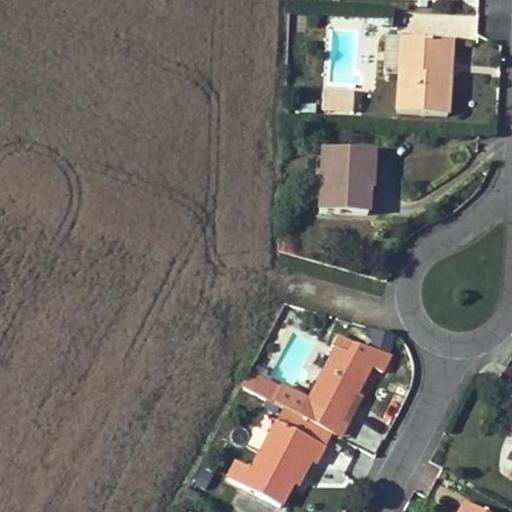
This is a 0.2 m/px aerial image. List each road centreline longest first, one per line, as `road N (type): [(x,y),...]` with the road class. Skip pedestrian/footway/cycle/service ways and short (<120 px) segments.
road 1 (residential): [(511,199),(413,262),(408,283),(419,328),(453,344)]
road 2 (residential): [(376,511),(443,382),(453,344)]
